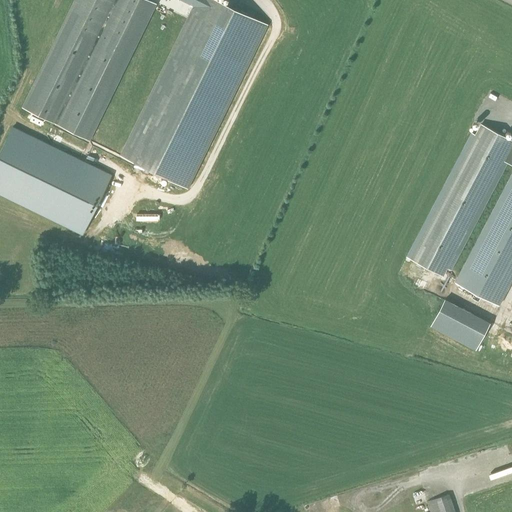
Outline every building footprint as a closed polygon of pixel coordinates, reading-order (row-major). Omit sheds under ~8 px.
[(148,0),(75,0),(23,107),(89,139),(156,4),(148,0)] [(189,187),(268,25),(215,0),(183,0),(194,5),(121,154),(189,187)] [(13,127),(0,153),(0,194),(82,235),(111,176),(13,127)] [(508,141),(482,128),(414,257),(440,270),(508,141)] [(160,187),(161,183),(142,175),(140,179),(160,187)] [(511,176),(458,279),(496,299),(511,269),(511,176)] [(445,299),(431,327),(475,350),(489,322),(445,299)] [(386,511),(396,504),(393,499),(376,511),(386,511)] [(412,505),(414,511),(417,511),(424,509),(421,501),(412,505)]
